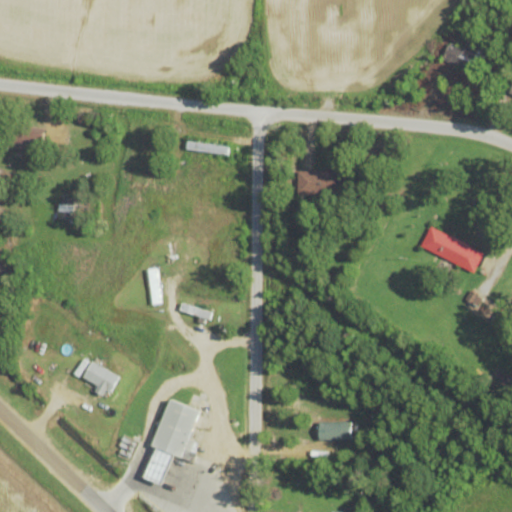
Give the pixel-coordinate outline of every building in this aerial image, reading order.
[(487,9),(511,21),(511,18),(511,13),(491,2),(487,9)] [(486,47),(467,41),(464,49),(449,43),(442,62),(476,74),(486,47)] [(44,131),(10,131),(10,151),(44,151),(44,131)] [(347,195),(347,172),(298,172),(298,195),(347,195)] [(73,220),(75,199),(60,197),(58,219),(73,220)] [(475,272),(484,251),(431,228),(421,249),(475,272)] [(353,332),(344,332),(344,372),(353,372),(353,332)] [(119,376),(93,361),(83,378),(110,393),(119,376)] [(158,447),(147,477),(164,484),(175,455),(192,462),(199,443),(190,439),(201,410),(171,399),(154,446),(158,447)] [(352,440),(352,423),(320,423),(320,441),(352,440)]
